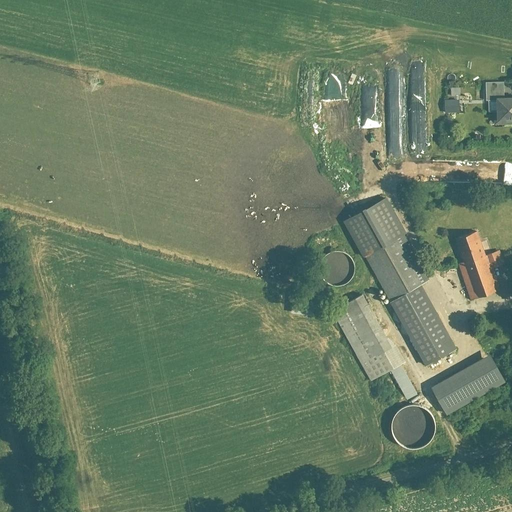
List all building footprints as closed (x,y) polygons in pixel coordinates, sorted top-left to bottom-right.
[(495,126),(511,125),(511,99),(507,99),(507,84),(483,84),(484,106),(503,105),(503,115),(495,115),(495,126)] [(424,367),(455,350),(420,286),(428,281),(404,238),(408,236),(387,199),(340,225),(361,261),(364,259),(424,367)] [(489,257),(481,234),(459,242),(467,265),(460,268),(474,305),(505,294),(497,272),(508,268),(502,253),(489,257)] [(353,261),(349,257),(344,253),(338,252),(332,252),(326,255),(321,259),(318,264),(317,270),(318,277),(321,282),(326,287),(332,289),(338,290),(344,288),(350,284),(353,279),(355,273),(355,267),(353,261)] [(331,305),(373,383),(406,366),(364,288),(331,305)] [(296,294),(293,317),(327,321),(330,298),(296,294)] [(504,384),(488,356),(430,389),(445,417),(504,384)]
